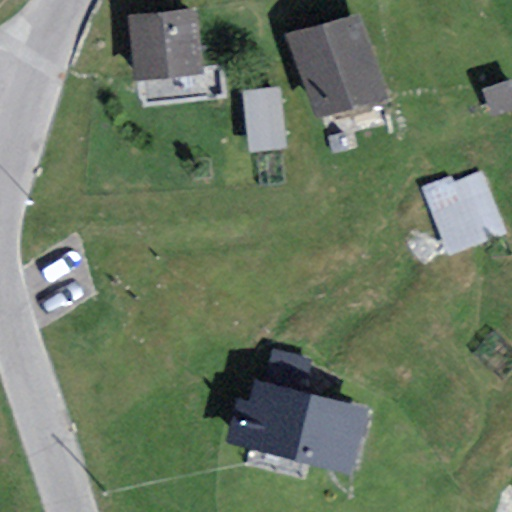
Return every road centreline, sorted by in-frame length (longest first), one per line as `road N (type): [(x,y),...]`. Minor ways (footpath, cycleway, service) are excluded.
road 1 (unclassified): [(0,287),(72,511)]
road 2 (unclassified): [(67,0),(31,86),(0,200)]
